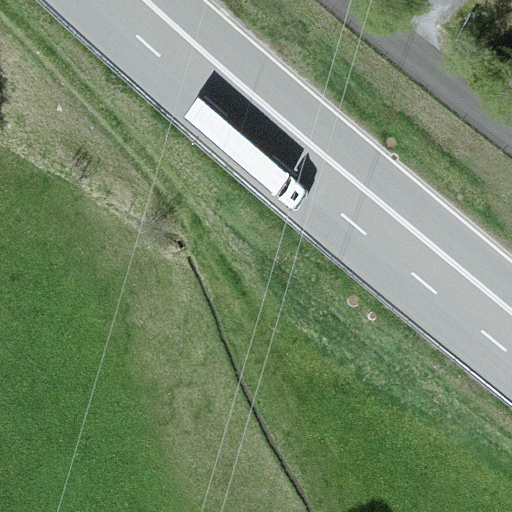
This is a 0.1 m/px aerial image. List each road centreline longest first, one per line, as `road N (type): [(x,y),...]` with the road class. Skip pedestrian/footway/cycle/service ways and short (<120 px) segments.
road 1 (primary): [(121,0),(511,334)]
road 2 (unclassified): [(343,0),(511,134)]
